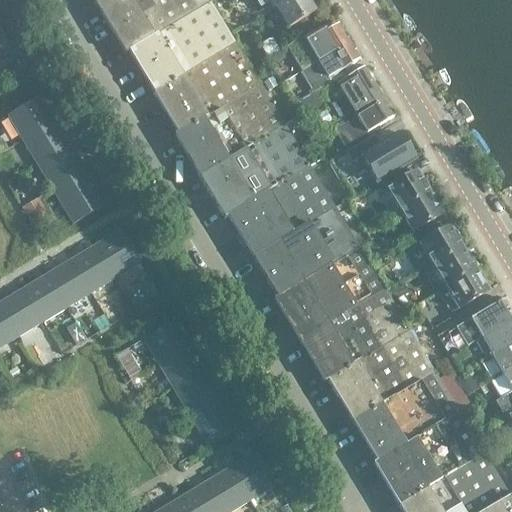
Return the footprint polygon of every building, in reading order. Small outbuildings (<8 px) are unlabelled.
[(90,0),(99,15),(124,0),(90,0)] [(207,0),(124,0),(99,15),(124,55),(127,53),(210,4),(207,0)] [(271,4),(275,10),(291,0),(254,0),(260,10),(271,4)] [(306,0),(291,0),(275,10),(287,31),(315,15),(306,0)] [(210,4),(127,53),(151,95),(235,45),(210,4)] [(316,32),(281,54),(268,61),(273,71),(292,59),(302,75),(349,46),(339,30),(322,40),(316,32)] [(259,47),(268,61),(281,54),(272,39),(259,47)] [(235,45),(151,95),(176,136),(260,86),(235,45)] [(349,46),(302,75),(309,86),(292,96),(297,104),(321,91),(336,81),(334,78),(359,63),(349,46)] [(337,87),(344,98),(334,104),(344,120),(348,117),(351,121),(382,102),(364,71),(337,87)] [(260,86),(176,136),(173,138),(197,178),(284,127),(260,86)] [(321,91),(297,104),(304,116),(328,102),(321,91)] [(8,117),(24,144),(56,124),(40,97),(8,117)] [(382,102),(351,121),(333,132),(345,154),(371,138),(369,134),(393,120),(382,102)] [(56,124),(24,144),(40,171),(72,151),(56,124)] [(284,127),(197,178),(222,219),(226,217),(309,168),(284,127)] [(375,150),(369,140),(345,155),(351,165),(361,159),(376,184),(414,161),(408,150),(410,148),(403,136),(400,137),(399,136),(375,150)] [(72,151),(40,171),(56,197),(88,178),(72,151)] [(309,168),(226,217),(250,258),(333,209),(309,168)] [(387,192),(400,214),(429,196),(417,174),(387,192)] [(88,178),(56,197),(72,225),(105,205),(88,178)] [(429,196),(400,214),(413,235),(442,217),(429,196)] [(24,207),(33,225),(49,216),(40,199),(24,207)] [(275,300),(358,251),(333,209),(250,258),(275,300)] [(420,248),(433,269),(463,251),(450,230),(420,248)] [(120,231),(95,246),(115,279),(140,263),(120,231)] [(115,279),(95,246),(71,261),(91,293),(115,279)] [(358,251),(275,300),(271,301),(297,343),(383,292),(358,251)] [(463,251),(433,269),(445,290),(475,272),(463,251)] [(91,293),(71,261),(47,275),(66,308),(91,293)] [(475,272),(445,290),(458,312),(488,294),(475,272)] [(66,308),(47,275),(22,290),(42,323),(66,308)] [(42,323),(22,290),(0,303),(0,308),(17,337),(42,323)] [(383,292),(297,343),(321,384),(325,381),(408,332),(383,292)] [(469,322),(475,332),(462,339),(454,326),(436,338),(449,360),(480,340),(511,321),(511,316),(503,302),(469,322)] [(0,347),(17,337),(0,308),(0,347)] [(142,340),(158,367),(191,347),(175,320),(142,340)] [(511,321),(480,340),(488,353),(477,360),(480,365),(491,359),(511,345),(511,321)] [(408,332),(325,381),(351,423),(433,374),(408,332)] [(511,345),(491,359),(500,373),(491,379),(492,382),(511,369),(511,345)] [(191,347),(158,367),(174,393),(207,374),(191,347)] [(511,369),(492,382),(490,383),(501,400),(495,404),(503,416),(511,410),(511,369)] [(207,374),(174,393),(190,420),(223,401),(207,374)] [(433,374),(351,423),(374,463),(457,414),(433,374)] [(223,401),(190,420),(206,447),(239,428),(223,401)] [(457,414),(374,463),(370,465),(396,508),(482,456),(457,414)] [(254,454),(229,469),(249,502),(274,487),(254,454)] [(482,456),(396,508),(398,511),(479,511),(506,496),(482,456)] [(231,511),(249,502),(229,469),(204,484),(221,511),(231,511)] [(221,511),(204,484),(180,498),(188,511),(221,511)] [(511,511),(511,497),(486,511),(511,511)] [(188,511),(180,498),(157,511),(188,511)]
